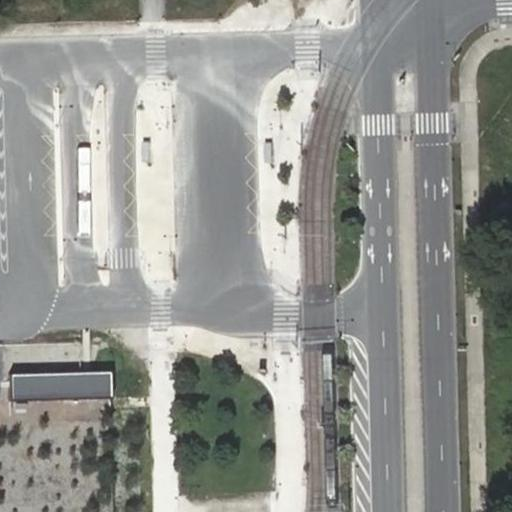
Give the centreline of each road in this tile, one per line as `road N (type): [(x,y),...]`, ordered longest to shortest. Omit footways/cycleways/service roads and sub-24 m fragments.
road 1 (secondary): [(442,511),(431,3)]
road 2 (secondary): [(378,5),(387,511)]
